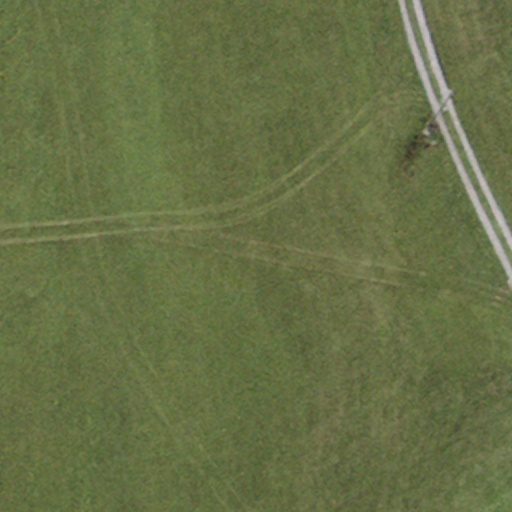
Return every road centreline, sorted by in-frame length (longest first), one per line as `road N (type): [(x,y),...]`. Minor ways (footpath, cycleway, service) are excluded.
road 1 (track): [(511,309),(191,238),(0,235)]
road 2 (track): [(511,251),(431,81),(405,0)]
